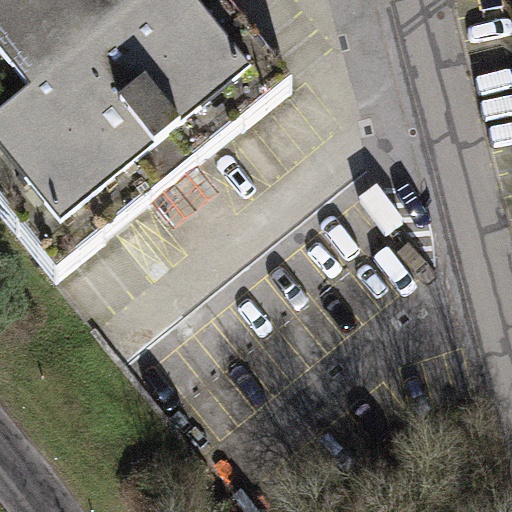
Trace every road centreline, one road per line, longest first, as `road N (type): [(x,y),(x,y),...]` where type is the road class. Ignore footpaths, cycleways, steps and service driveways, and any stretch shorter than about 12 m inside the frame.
road 1 (unknown): [(437,87),(123,362)]
road 2 (unclassified): [(511,413),(423,25)]
road 3 (unknown): [(483,291),(237,498)]
